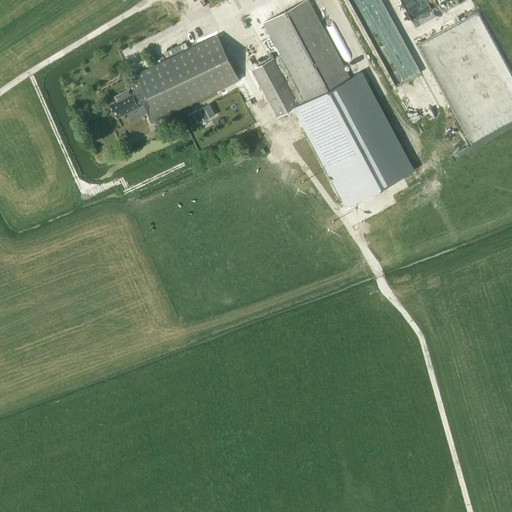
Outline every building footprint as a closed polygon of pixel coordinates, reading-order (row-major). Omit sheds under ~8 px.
[(350,78),(308,0),(303,0),(263,22),(280,55),(275,58),(274,57),(252,69),(277,116),(299,105),(298,104),(304,101),(305,102),(350,78)] [(403,0),(414,22),(433,12),(427,0),(403,0)] [(135,73),(137,78),(125,84),(128,89),(114,96),(117,101),(110,105),(116,117),(143,104),(152,121),(239,80),(217,34),(135,73)] [(209,104),(188,114),(193,125),(215,115),(209,104)] [(445,144),(432,150),(437,161),(450,155),(445,144)]
